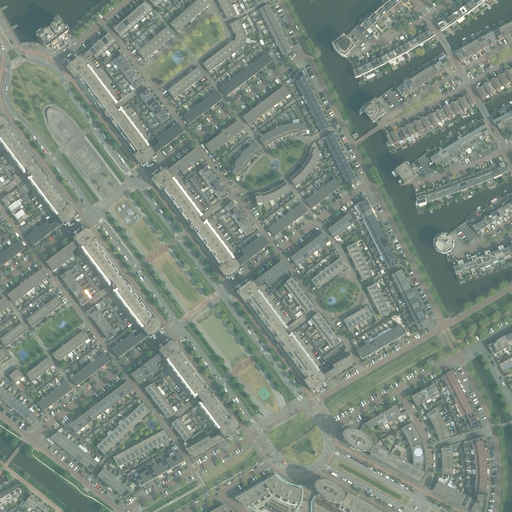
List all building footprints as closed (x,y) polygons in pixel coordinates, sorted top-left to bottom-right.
[(205,8),(198,0),(197,0),(194,3),(201,11),(202,11),(203,10),(205,8)] [(396,11),(394,8),(389,2),(387,0),(386,0),(383,3),(385,6),(382,8),(387,14),(390,11),(392,15),(396,11)] [(400,2),(398,0),(391,0),(389,2),(394,8),(396,6),(399,9),(403,6),(400,2)] [(478,6),(475,2),(474,0),(471,2),(469,0),(465,0),(464,1),(467,5),(468,7),(471,11),(478,6)] [(223,11),(232,6),(230,1),(220,6),(222,9),(221,9),(222,11),(223,11)] [(152,10),(145,2),(141,6),(141,5),(140,5),(141,6),(148,14),(152,10)] [(201,11),(194,3),(190,7),(197,15),(198,15),(199,14),(199,13),(201,11)] [(471,11),(468,7),(467,5),(464,8),(461,3),(457,6),(460,11),(461,12),(464,16),(471,11)] [(270,10),(271,10),(270,7),(269,8),(268,5),(259,10),(262,14),(270,10)] [(148,14),(141,6),(137,9),(137,8),(136,9),(137,9),(144,17),(148,14)] [(225,16),(235,11),(232,6),(223,11),(224,14),(225,16)] [(387,14),(382,8),(380,6),(376,9),(378,11),(375,14),(380,19),(383,17),(386,20),(390,17),(387,14)] [(197,15),(190,7),(186,10),(193,18),(194,19),(195,17),(197,15)] [(464,16),(461,12),(460,11),(457,13),(454,8),(450,11),(453,15),(454,17),(457,22),(464,16)] [(144,17),(137,9),(133,12),(133,13),(140,21),(144,17)] [(193,18),(186,10),(182,14),(189,22),(191,21),(191,20),(193,18)] [(273,15),(273,14),(272,12),(270,10),(262,14),(264,19),(273,15)] [(227,21),(237,16),(235,11),(225,16),(227,19),(226,19),(227,21)] [(380,19),(375,14),(373,11),(369,15),(371,17),(369,19),(374,25),(376,23),(379,26),(383,23),(380,19)] [(140,21),(133,13),(130,16),(129,15),(129,16),(136,24),(140,21)] [(457,22),(454,17),(453,15),(450,18),(447,13),(443,16),(445,20),(447,22),(450,26),(457,22)] [(189,22),(182,14),(178,17),(185,25),(185,26),(187,24),(189,22)] [(275,19),(276,19),(274,16),(274,17),(273,15),(264,19),(266,24),(275,19)] [(136,24),(129,16),(126,19),(125,18),(125,19),(126,19),(133,27),(136,24)] [(185,25),(178,17),(174,21),(181,29),(183,28),(183,27),(185,25)] [(374,25),(369,19),(367,17),(363,21),(364,22),(361,24),(367,31),(370,29),(373,32),(377,28),(374,25)] [(68,39),(65,35),(65,36),(64,35),(68,32),(68,33),(69,32),(61,22),(62,22),(58,18),(53,21),(54,23),(37,36),(39,38),(39,39),(46,48),(51,45),(51,46),(53,50),(62,43),(68,39)] [(450,26),(447,22),(445,20),(443,22),(440,18),(435,21),(442,31),(450,26)] [(133,27),(126,19),(122,22),(121,22),(122,23),(129,31),(133,27)] [(268,28),(277,24),(278,23),(277,21),(276,21),(275,19),(266,24),(268,28)] [(241,25),(239,20),(229,25),(230,27),(232,30),(241,25)] [(181,29),(174,21),(170,24),(177,33),(179,31),(178,31),(181,29)] [(129,31),(122,23),(118,26),(117,25),(118,26),(125,34),(129,31)] [(271,33),(280,28),(279,26),(278,26),(277,24),(268,28),(271,33)] [(244,30),(241,25),(232,30),(231,30),(232,32),(233,31),(235,35),(244,30)] [(511,34),(511,33),(507,25),(500,28),(505,38),(505,40),(508,38),(508,36),(511,34)] [(125,34),(118,26),(114,29),(114,28),(113,29),(121,38),(125,34)] [(434,36),(428,26),(423,29),(426,33),(423,35),(424,37),(427,41),(434,36)] [(174,36),(167,27),(162,31),(169,39),(172,37),(174,36)] [(282,33),(281,30),(280,28),(271,33),(273,37),(282,33)] [(505,38),(500,28),(492,32),(497,42),(498,43),(501,42),(500,40),(505,38)] [(247,36),(244,30),(235,35),(235,36),(246,38),(247,36)] [(427,41),(424,37),(423,35),(420,30),(416,33),(419,37),(416,39),(417,41),(419,46),(427,41)] [(169,39),(162,31),(158,34),(165,42),(168,40),(168,41),(170,39),(169,39)] [(497,42),(492,32),(485,36),(490,46),(491,47),(494,46),(493,44),(497,42)] [(275,42),(284,37),(285,37),(284,35),(283,35),(282,33),(273,37),(275,42)] [(116,42),(109,34),(105,37),(104,37),(105,37),(112,46),(116,42)] [(166,43),(165,42),(158,34),(154,38),(161,46),(164,44),(166,43)] [(344,57),(353,49),(354,47),(349,42),(351,41),(349,39),(347,41),(342,35),(332,45),(333,48),(335,50),(336,52),(338,54),(341,56),(343,57),(344,57)] [(419,46),(417,41),(416,39),(413,35),(409,38),(411,42),(408,44),(409,46),(412,50),(419,46)] [(249,39),(246,38),(235,36),(234,41),(245,43),(248,44),(249,39)] [(490,46),(485,36),(477,40),(482,50),(483,51),(486,50),(485,48),(490,46)] [(112,46),(105,37),(101,41),(100,40),(101,41),(108,49),(112,46)] [(287,42),(286,39),(285,40),(284,37),(275,42),(278,46),(287,42)] [(162,46),(161,46),(154,38),(150,41),(157,49),(160,47),(160,48),(162,46)] [(409,46),(408,44),(406,39),(401,42),(404,46),(401,48),(402,50),(404,54),(412,50),(409,46)] [(482,50),(477,40),(470,44),(475,54),(476,55),(479,54),(478,52),(482,50)] [(108,49),(101,41),(97,44),(96,43),(96,44),(97,44),(104,52),(108,49)] [(157,49),(150,41),(146,45),(153,53),(156,51),(157,50),(157,49)] [(239,50),(233,41),(230,43),(228,44),(228,45),(235,53),(239,50)] [(245,46),(245,43),(234,41),(233,41),(239,50),(245,46)] [(280,51),(289,47),(289,46),(288,44),(287,42),(278,46),(280,51)] [(404,54),(402,50),(401,48),(398,43),(394,46),(396,50),(393,52),(394,54),(396,59),(404,54)] [(104,52),(97,44),(93,47),(92,47),(93,48),(100,56),(104,52)] [(475,54),(470,44),(465,47),(463,48),(468,58),(469,59),(472,58),(471,56),(475,54)] [(153,53),(146,45),(142,48),(149,56),(151,54),(152,55),(153,53)] [(235,53),(228,45),(226,47),(225,46),(224,48),(231,56),(235,53)] [(286,55),(291,51),(292,51),(290,48),(290,49),(289,47),(280,51),(282,56),(286,54),(286,55)] [(100,56),(93,48),(89,51),(89,50),(89,51),(93,55),(96,59),(100,56)] [(149,57),(149,56),(142,48),(138,52),(145,60),(147,58),(148,58),(149,57)] [(231,56),(224,48),(221,50),(219,51),(220,51),(226,60),(231,56)] [(394,54),(393,52),(391,48),(386,50),(388,54),(385,56),(386,58),(389,63),(396,59),(394,54)] [(468,58),(463,48),(455,52),(461,63),(464,62),(463,60),(468,58)] [(85,62),(93,55),(89,51),(85,54),(85,53),(85,54),(82,57),(85,62)] [(226,60),(220,51),(217,53),(215,54),(222,63),(226,60)] [(389,63),(386,58),(385,56),(383,52),(378,54),(381,58),(377,60),(379,62),(381,67),(389,63)] [(116,65),(125,58),(124,56),(123,57),(121,54),(113,61),(116,65)] [(222,63),(215,54),(213,56),(212,56),(211,57),(211,58),(218,66),(222,63)] [(272,62),(266,54),(262,57),(268,65),(272,62)] [(381,67),(379,62),(377,60),(375,55),(371,58),(373,62),(370,64),(371,66),(373,70),(381,67)] [(68,65),(66,67),(75,78),(98,109),(102,114),(103,115),(104,114),(106,116),(107,118),(106,119),(107,120),(110,125),(134,156),(138,161),(142,167),(157,157),(155,154),(156,154),(152,149),(149,147),(148,148),(147,147),(147,146),(143,141),(138,135),(134,129),(130,123),(125,118),(121,111),(119,113),(118,112),(115,108),(113,105),(114,103),(110,97),(105,91),(101,85),(97,80),(92,74),(88,68),(87,67),(88,66),(85,62),(82,57),(81,56),(70,64),(69,65),(68,65)] [(268,65),(262,57),(258,61),(264,68),(268,65)] [(454,68),(450,62),(447,57),(440,62),(445,71),(450,68),(451,70),(454,68)] [(119,69),(128,63),(128,62),(127,60),(126,61),(125,58),(116,65),(119,69)] [(218,66),(211,58),(208,60),(208,59),(207,61),(213,69),(218,66)] [(373,70),(371,66),(370,64),(367,59),(363,61),(365,66),(362,68),(363,70),(365,74),(373,70)] [(209,73),(213,69),(207,61),(204,63),(202,64),(209,73)] [(264,68),(258,61),(254,64),(259,71),(264,68)] [(446,72),(445,71),(440,62),(432,66),(438,75),(443,73),(443,74),(446,72)] [(122,73),(131,67),(131,66),(130,65),(129,65),(128,63),(119,69),(122,73)] [(365,74),(363,70),(362,68),(360,63),(355,65),(357,70),(354,71),(357,78),(365,74)] [(259,71),(254,64),(250,67),(255,74),(259,71)] [(438,75),(432,66),(425,70),(431,79),(435,77),(436,78),(439,77),(438,75)] [(125,77),(134,71),(134,70),(133,69),(132,69),(131,67),(122,73),(125,77)] [(205,76),(198,67),(196,68),(196,69),(194,71),(200,79),(205,76)] [(255,74),(250,67),(245,70),(251,78),(255,74)] [(200,79),(194,71),(193,70),(192,72),(189,74),(196,83),(200,79)] [(251,78),(245,70),(241,73),(247,81),(251,78)] [(304,77),(304,76),(302,72),(302,73),(301,70),(296,74),(297,76),(293,78),(295,82),(304,77)] [(432,81),(431,79),(425,70),(418,75),(424,84),(428,81),(429,83),(432,81)] [(128,81),(137,75),(137,74),(136,73),(134,71),(125,77),(128,81)] [(247,81),(241,73),(237,76),(243,84),(247,81)] [(511,82),(506,73),(498,77),(504,86),(505,88),(508,87),(507,85),(511,82)] [(196,83),(189,74),(187,75),(188,75),(185,77),(192,86),(196,83)] [(131,85),(140,79),(139,77),(137,75),(128,81),(131,85)] [(424,84),(418,75),(411,79),(417,88),(421,86),(422,87),(425,85),(424,84)] [(243,84),(237,76),(233,79),(239,87),(243,84)] [(192,86),(185,77),(183,78),(183,79),(181,81),(187,89),(192,86)] [(307,82),(306,80),(306,79),(305,77),(304,77),(295,82),(298,86),(307,82)] [(504,86),(498,77),(491,81),(497,91),(498,93),(501,91),(500,89),(504,86)] [(135,89),(143,83),(142,81),(140,79),(131,85),(135,89)] [(239,87),(233,79),(229,82),(235,90),(239,87)] [(417,88),(411,79),(404,84),(410,93),(414,90),(415,92),(418,90),(417,88)] [(187,89),(181,81),(181,80),(179,82),(177,84),(183,92),(187,89)] [(497,91),(491,81),(484,86),(490,95),(491,97),(494,95),(492,93),(497,91)] [(235,90),(229,82),(225,85),(231,93),(235,90)] [(309,86),(308,84),(307,82),(298,86),(300,91),(309,86)] [(183,92),(177,84),(176,83),(175,85),(172,87),(179,96),(183,92)] [(410,93),(404,84),(397,89),(403,98),(407,95),(408,96),(411,95),(410,93)] [(231,93),(225,85),(221,88),(221,89),(225,95),(227,96),(231,93)] [(311,91),(310,89),(311,88),(309,86),(300,91),(302,95),(311,91)] [(490,95),(484,86),(477,90),(483,101),(486,100),(485,98),(490,95)] [(179,96),(172,87),(170,88),(171,88),(168,91),(174,99),(179,96)] [(290,94),(285,88),(284,87),(280,90),(286,97),(290,94)] [(142,100),(151,93),(149,91),(150,91),(148,89),(139,96),(142,100)] [(286,97),(280,90),(276,93),(282,101),(286,97)] [(314,95),(312,93),(313,93),(312,91),(311,91),(302,95),(305,100),(314,95)] [(221,98),(217,92),(216,92),(212,95),(218,103),(222,99),(221,98)] [(145,104),(154,97),(152,95),(153,95),(151,93),(142,100),(145,104)] [(282,101),(276,93),(272,96),(277,104),(282,101)] [(218,103),(212,95),(208,98),(214,106),(218,103)] [(316,100),(315,98),(314,95),(305,100),(307,105),(316,100)] [(475,106),(469,95),(461,99),(467,108),(471,106),(472,108),(475,106)] [(277,104),(272,96),(268,99),(273,107),(277,104)] [(149,108),(157,102),(155,99),(156,99),(154,97),(145,104),(149,108)] [(214,106),(208,98),(204,101),(210,109),(214,106)] [(273,107),(268,99),(263,102),(269,110),(273,107)] [(387,113),(384,108),(377,99),(363,109),(373,123),(387,113)] [(467,108),(461,99),(459,100),(454,103),(459,112),(464,110),(465,112),(468,110),(467,108)] [(318,105),(317,102),(318,102),(316,100),(307,105),(309,109),(318,105)] [(152,112),(160,106),(158,103),(159,103),(158,101),(157,102),(149,108),(152,112)] [(210,109),(204,101),(200,104),(206,112),(210,109)] [(269,110),(263,102),(259,105),(265,113),(269,110)] [(459,112),(454,103),(451,104),(447,107),(452,116),(456,114),(457,116),(460,114),(459,112)] [(206,112),(200,104),(196,107),(202,115),(206,112)] [(320,109),(319,107),(320,107),(319,104),(318,105),(309,109),(311,114),(320,109)] [(155,116),(163,110),(162,107),(161,105),(160,106),(152,112),(155,116)] [(265,113),(259,105),(255,108),(261,116),(265,113)] [(202,115),(196,107),(192,110),(198,118),(202,115)] [(452,116),(447,107),(439,111),(444,120),(449,118),(450,120),(453,118),(452,116)] [(261,116),(255,108),(251,111),(257,119),(261,116)] [(158,120),(166,114),(165,111),(164,109),(163,110),(155,116),(158,120)] [(323,114),(322,112),(322,111),(321,109),(320,109),(311,114),(314,118),(323,114)] [(198,118),(192,110),(188,114),(193,121),(198,118)] [(257,119),(251,111),(247,114),(253,122),(257,119)] [(445,122),(444,120),(439,111),(436,112),(432,114),(437,124),(441,122),(442,124),(445,122)] [(161,125),(170,118),(168,115),(167,113),(166,114),(158,120),(161,125)] [(193,121),(188,114),(184,117),(189,124),(193,121)] [(253,122),(247,114),(243,118),(249,125),(253,122)] [(325,118),(324,116),(323,114),(314,118),(316,123),(325,118)] [(437,124),(432,114),(424,118),(429,128),(434,126),(435,128),(438,126),(437,124)] [(511,124),(511,121),(509,114),(501,118),(507,128),(510,126),(509,125),(511,124),(511,125),(511,124)] [(0,139),(1,141),(5,145),(8,149),(11,154),(14,158),(18,163),(21,167),(24,171),(26,170),(29,174),(32,178),(31,179),(34,184),(37,188),(40,193),(44,197),(47,201),(50,206),(54,210),(57,214),(58,215),(57,217),(59,219),(58,220),(62,225),(62,224),(64,227),(79,216),(74,209),(70,205),(70,204),(47,173),(43,168),(42,167),(41,169),(39,167),(38,165),(39,163),(38,162),(35,158),(11,127),(11,126),(9,123),(8,122),(7,122),(7,121),(5,118),(4,117),(3,116),(3,115),(2,116),(0,117),(0,139)] [(327,123),(326,121),(327,120),(325,118),(316,123),(318,127),(327,123)] [(429,128),(424,118),(417,122),(422,131),(426,129),(427,131),(430,130),(429,128)] [(507,128),(501,118),(494,122),(497,126),(499,130),(504,127),(504,129),(507,128)] [(244,129),(240,122),(239,121),(234,124),(240,132),(244,129)] [(422,131),(417,122),(409,125),(414,135),(419,133),(420,135),(423,134),(422,131)] [(184,132),(177,123),(173,127),(180,135),(184,132)] [(330,128),(329,125),(328,123),(327,123),(318,127),(321,132),(330,128)] [(240,132),(234,124),(230,127),(236,135),(240,132)] [(414,135),(409,125),(402,129),(406,139),(411,137),(412,139),(415,137),(414,135)] [(290,135),(287,126),(281,128),(284,137),(290,135)] [(490,135),(488,131),(489,131),(486,126),(479,130),(484,139),(487,138),(486,137),(490,135)] [(180,135),(173,127),(169,130),(176,139),(180,135)] [(236,135),(230,127),(226,130),(232,138),(236,135)] [(284,137),(281,128),(275,130),(279,139),(284,137)] [(406,139),(402,129),(399,130),(394,132),(399,142),(403,140),(404,142),(407,141),(406,139)] [(176,139),(169,130),(165,133),(171,142),(176,139)] [(232,138),(226,130),(222,133),(228,141),(232,138)] [(279,139),(275,130),(270,133),(275,141),(279,139)] [(484,139),(479,130),(472,134),(478,143),(480,142),(479,141),(481,140),(481,141),(484,139)] [(399,142),(394,132),(386,136),(389,141),(386,142),(388,146),(390,145),(391,146),(396,144),(397,146),(400,145),(399,142)] [(171,142),(165,133),(161,136),(167,145),(171,142)] [(228,141),(222,133),(218,137),(224,144),(228,141)] [(275,141),(270,133),(265,136),(270,144),(273,142),(275,141)] [(335,138),(334,135),(334,136),(333,133),(324,138),(326,143),(335,138)] [(478,143),(472,134),(465,138),(471,147),(473,146),(472,145),(474,144),(474,145),(478,143)] [(167,145),(161,136),(157,139),(159,143),(163,148),(167,145)] [(270,144),(265,136),(259,140),(265,147),(270,144)] [(224,144),(218,137),(214,140),(220,147),(224,144)] [(328,147),(337,143),(338,142),(336,140),(335,138),(326,143),(328,147)] [(471,147),(465,138),(459,142),(465,151),(466,150),(466,149),(467,148),(468,149),(471,147)] [(220,147),(214,140),(210,143),(216,150),(220,147)] [(465,151),(459,142),(457,142),(456,140),(451,144),(452,146),(458,155),(460,154),(459,153),(460,152),(461,153),(464,151),(465,151)] [(163,148),(159,143),(153,148),(152,149),(156,154),(156,153),(163,148)] [(216,150),(210,143),(206,146),(207,147),(211,154),(211,153),(211,154),(216,150)] [(261,150),(257,146),(255,143),(250,147),(257,154),(261,150)] [(340,147),(339,144),(338,145),(337,143),(328,147),(331,152),(340,147)] [(458,155),(452,146),(445,150),(451,159),(453,158),(452,157),(454,156),(455,157),(458,155)] [(257,154),(250,147),(246,151),(253,158),(257,154)] [(342,152),(342,151),(341,149),(340,147),(331,152),(333,156),(342,152)] [(317,158),(320,152),(317,151),(311,148),(309,154),(310,155),(317,158)] [(203,158),(198,151),(197,149),(192,152),(199,161),(203,158)] [(451,159),(445,150),(438,155),(445,164),(447,162),(446,161),(447,160),(448,161),(451,159)] [(253,158),(246,151),(242,156),(249,162),(253,158)] [(199,161),(192,152),(188,155),(195,164),(199,161)] [(335,161),(344,156),(345,156),(343,154),(342,152),(333,156),(335,161)] [(445,164),(438,155),(437,155),(436,153),(432,155),(434,158),(432,159),(435,164),(438,168),(440,167),(439,166),(441,165),(441,166),(445,164)] [(195,164),(188,155),(184,158),(191,167),(195,164)] [(316,164),(319,158),(317,158),(310,155),(307,159),(316,164)] [(249,162),(242,156),(238,161),(246,166),(249,162)] [(338,165),(346,161),(347,161),(346,158),(345,159),(344,156),(335,161),(338,165)] [(191,167),(184,158),(180,162),(187,170),(191,167)] [(312,169),(316,164),(307,159),(305,163),(312,169)] [(246,166),(238,161),(234,166),(236,167),(243,170),(246,166)] [(340,170),(349,165),(348,163),(346,161),(338,165),(340,170)] [(187,170),(180,162),(176,165),(180,170),(182,173),(183,173),(187,170)] [(418,176),(414,170),(415,170),(415,169),(415,168),(414,167),(413,168),(408,162),(394,172),(398,177),(400,176),(402,180),(401,181),(404,186),(418,176)] [(312,169),(305,163),(301,168),(309,174),(312,169)] [(509,171),(507,166),(506,167),(504,163),(500,165),(499,164),(497,165),(501,174),(509,171)] [(180,170),(176,165),(168,170),(172,175),(179,170),(180,170)] [(351,170),(352,170),(350,167),(350,168),(349,165),(340,170),(342,175),(351,170)] [(501,174),(497,165),(494,166),(494,167),(493,168),(492,167),(489,168),(493,178),(501,174)] [(202,177),(209,171),(206,166),(201,170),(199,172),(202,177)] [(241,177),(244,171),(243,170),(236,167),(233,172),(236,174),(241,177)] [(161,172),(151,179),(156,186),(160,190),(160,191),(184,223),(187,227),(188,228),(189,226),(191,228),(192,230),(191,232),(192,233),(195,236),(219,268),(219,269),(223,274),(227,280),(242,269),(240,267),(241,266),(237,261),(236,262),(234,259),(233,260),(232,259),(228,253),(223,247),(219,241),(215,235),(210,230),(206,224),(204,225),(201,221),(198,217),(200,216),(195,210),(191,204),(186,198),(182,192),(177,186),(173,181),(172,180),(173,178),(171,176),(172,175),(168,170),(168,171),(166,168),(161,172)] [(309,174),(301,168),(298,172),(304,178),(309,174)] [(493,178),(489,168),(486,169),(486,171),(485,171),(484,170),(481,171),(485,181),(493,178)] [(353,175),(354,174),(353,172),(352,172),(351,170),(342,175),(344,179),(353,175)] [(205,181),(213,175),(209,171),(202,177),(205,181)] [(485,181),(481,171),(478,173),(478,174),(477,175),(476,173),(473,175),(477,185),(480,184),(485,181)] [(304,178),(298,172),(294,176),(300,183),(304,178)] [(208,185),(216,179),(213,175),(205,181),(208,185)] [(351,183),(356,179),(355,176),(354,177),(353,175),(344,179),(347,184),(351,182),(351,183)] [(477,185),(473,175),(470,176),(470,177),(468,178),(468,177),(465,178),(469,188),(477,185)] [(300,183),(294,176),(289,179),(293,184),(295,187),(300,183)] [(469,188),(465,178),(461,179),(462,180),(460,181),(460,180),(457,181),(460,191),(469,188)] [(211,189),(219,183),(216,179),(208,185),(211,189)] [(340,185),(335,179),(330,182),(336,190),(341,187),(340,185)] [(460,191),(457,181),(453,182),(454,183),(452,184),(452,183),(449,184),(452,194),(460,191)] [(291,190),(289,187),(285,182),(280,186),(286,194),(291,190)] [(336,190),(330,182),(326,185),(332,193),(336,190)] [(214,193),(222,187),(219,183),(211,189),(214,193)] [(452,194),(449,184),(445,185),(445,186),(444,187),(443,185),(440,187),(444,197),(446,196),(452,194)] [(332,193),(326,185),(322,188),(328,196),(332,193)] [(286,194),(280,186),(276,188),(280,197),(286,194)] [(217,197),(225,191),(222,187),(214,193),(217,197)] [(444,197),(440,187),(437,188),(437,189),(436,189),(435,188),(432,189),(435,200),(444,197)] [(280,197),(276,188),(271,191),(275,200),(280,197)] [(328,196),(322,188),(318,192),(324,199),(328,196)] [(435,200),(432,189),(428,190),(429,192),(427,192),(427,191),(424,192),(427,202),(430,201),(435,200)] [(223,199),(228,196),(225,191),(217,197),(220,201),(223,199)] [(275,200),(271,191),(266,193),(269,202),(275,200)] [(324,199),(318,192),(314,195),(320,202),(324,199)] [(427,202),(424,192),(420,193),(421,194),(419,195),(419,193),(415,194),(416,199),(418,205),(427,202)] [(269,202),(266,193),(261,194),(262,202),(263,204),(269,202)] [(5,204),(6,204),(13,198),(10,194),(2,199),(4,201),(3,201),(5,204)] [(320,202),(314,195),(310,198),(316,205),(320,202)] [(8,208),(9,208),(16,202),(13,198),(6,204),(7,205),(6,205),(8,208)] [(316,205),(310,198),(306,201),(311,207),(312,209),(316,205)] [(368,205),(366,201),(366,200),(357,206),(359,210),(368,205)] [(511,207),(508,201),(506,202),(507,204),(505,206),(505,205),(504,206),(503,207),(507,214),(511,212),(511,213),(511,207)] [(12,212),(19,206),(16,202),(9,208),(10,209),(9,209),(11,212),(12,212)] [(228,212),(236,206),(233,202),(228,205),(225,208),(228,212)] [(306,211),(302,204),(301,204),(297,207),(303,215),(307,212),(306,211)] [(507,214),(503,207),(502,204),(500,206),(496,209),(495,208),(501,218),(505,216),(506,218),(509,217),(507,214)] [(361,214),(371,210),(368,205),(359,210),(361,214)] [(14,216),(15,216),(22,210),(19,206),(12,212),(13,213),(12,213),(14,216)] [(231,216),(239,210),(236,206),(228,212),(231,216)] [(303,215),(297,207),(293,211),(299,218),(303,215)] [(503,220),(501,218),(495,208),(494,209),(490,212),(489,212),(495,222),(499,220),(500,222),(503,220)] [(18,220),(25,214),(22,210),(15,216),(16,217),(15,217),(18,220)] [(235,220),(242,214),(239,210),(231,216),(235,220)] [(363,219),(373,214),(371,210),(361,214),(363,219)] [(299,218),(293,211),(289,214),(295,221),(299,218)] [(495,222),(489,212),(487,214),(483,216),(489,226),(493,223),(494,226),(497,224),(495,222)] [(21,224),(28,218),(25,214),(18,220),(19,221),(18,221),(21,224)] [(238,224),(245,218),(242,214),(235,220),(238,224)] [(295,221),(289,214),(285,217),(291,224),(295,221)] [(354,222),(350,216),(349,214),(344,218),(350,225),(354,222)] [(365,224),(375,219),(373,214),(363,219),(365,224)] [(489,226),(483,216),(481,217),(482,217),(477,220),(484,230),(487,227),(489,230),(491,228),(489,226)] [(291,224),(285,217),(281,220),(287,227),(291,224)] [(241,228),(248,222),(245,218),(238,224),(241,228)] [(350,225),(344,218),(340,221),(346,228),(350,225)] [(368,228),(377,223),(375,219),(365,224),(368,228)] [(60,226),(62,225),(58,220),(57,221),(55,222),(51,225),(50,225),(54,230),(60,226)] [(287,227),(281,220),(277,223),(283,231),(287,227)] [(484,230),(477,220),(476,221),(476,222),(471,225),(477,234),(481,231),(483,234),(485,232),(484,230)] [(346,228),(340,221),(336,224),(342,231),(346,228)] [(54,230),(50,225),(48,222),(47,222),(43,225),(50,234),(54,230)] [(244,232),(251,226),(248,222),(241,228),(244,232)] [(283,231),(277,223),(273,226),(279,234),(283,231)] [(370,233),(380,228),(377,223),(368,228),(370,233)] [(342,231),(336,224),(332,227),(338,235),(342,231)] [(50,234),(43,225),(39,228),(46,237),(50,234)] [(250,234),(255,231),(251,226),(244,232),(247,236),(250,234)] [(279,234),(273,226),(269,229),(274,237),(279,234)] [(338,235),(332,227),(328,230),(329,232),(334,238),(338,235)] [(46,237),(39,228),(35,231),(42,240),(46,237)] [(88,228),(73,239),(75,241),(78,246),(79,246),(81,248),(82,247),(83,249),(86,253),(90,257),(93,262),(96,266),(100,271),(103,275),(106,279),(109,284),(111,282),(114,286),(117,290),(116,292),(119,296),(122,301),(126,305),(129,309),(132,314),(136,318),(139,323),(142,327),(143,328),(142,329),(144,332),(143,332),(147,337),(149,339),(154,336),(163,329),(164,328),(159,322),(155,317),(131,284),(128,281),(127,280),(126,281),(124,279),(123,277),(124,276),(123,275),(121,271),(96,239),(96,238),(94,236),(93,235),(92,234),(88,228)] [(372,237),(382,233),(380,228),(370,233),(372,237)] [(42,240),(35,231),(31,234),(38,243),(42,240)] [(329,241),(325,235),(324,233),(320,236),(325,244),(329,241)] [(375,242),(384,237),(382,233),(372,237),(375,242)] [(38,243),(31,234),(27,237),(33,246),(38,243)] [(454,247),(454,245),(454,243),(451,240),(453,239),(451,237),(450,237),(450,236),(448,235),(446,235),(444,235),(442,235),(441,235),(439,236),(437,238),(436,239),(435,241),(435,243),(435,245),(435,246),(434,246),(435,248),(436,250),(437,251),(439,253),(440,253),(442,254),(444,254),(446,254),(447,254),(448,253),(450,252),(452,251),(453,249),(454,247)] [(268,243),(262,236),(258,239),(265,248),(269,245),(268,243)] [(325,244),(320,236),(315,240),(321,247),(325,244)] [(377,247),(387,242),(384,237),(375,242),(377,247)] [(265,248),(258,239),(254,242),(261,251),(265,248)] [(321,247),(315,240),(311,243),(317,250),(321,247)] [(77,247),(78,246),(75,241),(73,242),(67,247),(71,252),(77,247)] [(23,248),(19,242),(14,245),(20,252),(24,249),(23,248)] [(261,251),(254,242),(250,245),(257,254),(261,251)] [(379,251),(389,246),(387,242),(377,247),(379,251)] [(317,250),(311,243),(307,246),(313,254),(317,250)] [(358,249),(355,244),(347,248),(349,253),(358,249)] [(20,252),(14,245),(10,248),(16,255),(20,252)] [(257,254),(250,245),(246,249),(252,257),(257,254)] [(313,254),(307,246),(303,249),(309,257),(313,254)] [(382,256),(391,251),(389,246),(379,251),(382,256)] [(506,260),(500,246),(498,247),(499,250),(495,252),(498,260),(503,258),(504,260),(506,260)] [(511,255),(508,247),(504,248),(503,246),(500,246),(506,260),(507,259),(506,257),(511,255)] [(74,256),(71,252),(67,247),(63,250),(69,259),(74,256),(73,256),(74,256)] [(16,255),(10,248),(6,251),(12,259),(16,255)] [(252,257),(246,249),(242,252),(244,255),(248,260),(252,257)] [(309,257),(303,249),(299,252),(305,260),(309,257)] [(360,253),(358,249),(349,253),(351,258),(360,253)] [(69,259),(63,250),(58,253),(65,262),(69,259)] [(12,259),(6,251),(2,254),(8,262),(12,259)] [(384,260),(394,255),(391,251),(382,256),(380,257),(382,261),(384,260)] [(498,260),(495,252),(490,254),(489,251),(487,252),(492,265),(499,262),(498,260)] [(305,260),(299,252),(295,255),(301,263),(305,260)] [(492,265),(487,252),(485,252),(486,255),(482,257),(485,267),(490,265),(490,266),(492,265)] [(65,262),(58,253),(54,257),(61,265),(65,262)] [(362,258),(360,253),(351,258),(354,262),(362,258)] [(248,260),(244,255),(244,256),(237,261),(241,266),(248,260)] [(301,263),(295,255),(291,258),(292,260),(296,266),(297,266),(301,263)] [(386,265),(396,260),(394,255),(384,260),(386,265)] [(478,270),(474,256),(472,257),(473,260),(468,262),(471,270),(476,268),(477,271),(478,270)] [(485,267),(482,257),(477,259),(476,256),(474,256),(478,270),(480,270),(480,269),(485,267)] [(61,265),(54,257),(50,260),(57,268),(61,265)] [(365,262),(362,258),(354,262),(356,267),(365,262)] [(346,267),(340,259),(336,262),(342,270),(346,267)] [(57,268),(50,260),(46,263),(47,264),(53,272),(53,271),(53,272),(57,268)] [(395,266),(398,265),(396,260),(386,265),(389,269),(395,266)] [(471,270),(468,262),(463,263),(462,260),(460,261),(465,275),(466,274),(465,272),(471,270)] [(288,270),(283,263),(282,261),(278,264),(284,273),(288,270)] [(465,275),(460,261),(458,262),(459,265),(453,266),(456,275),(462,273),(463,275),(464,275),(465,275)] [(342,270),(336,262),(332,265),(338,273),(342,270)] [(367,267),(365,262),(356,267),(358,272),(367,267)] [(284,273),(278,264),(274,268),(280,276),(284,273)] [(338,273),(332,265),(328,268),(334,276),(338,273)] [(369,272),(367,267),(358,272),(361,276),(369,272)] [(280,276),(274,268),(269,271),(276,280),(280,276)] [(334,276),(328,268),(324,271),(330,279),(334,276)] [(394,280),(403,275),(401,270),(398,271),(391,275),(394,280)] [(46,278),(42,272),(41,271),(36,274),(42,282),(46,278)] [(64,281),(71,275),(68,271),(65,273),(60,277),(64,281)] [(276,280),(269,271),(265,274),(272,283),(276,280)] [(330,279),(324,271),(320,274),(326,282),(330,279)] [(372,276),(371,276),(373,275),(371,271),(369,272),(361,276),(363,281),(372,276)] [(42,282),(36,274),(32,277),(38,285),(42,282)] [(272,283),(265,274),(261,277),(265,282),(267,286),(268,286),(272,283)] [(326,282),(320,274),(316,278),(321,285),(326,282)] [(67,285),(74,279),(71,275),(64,281),(67,285)] [(396,284),(406,279),(403,275),(394,280),(396,284)] [(38,285),(32,277),(28,280),(34,288),(38,285)] [(257,288),(264,282),(265,283),(265,282),(261,277),(253,283),(257,288)] [(321,285),(316,278),(311,281),(317,289),(321,285)] [(70,289),(78,283),(74,279),(67,285),(70,289)] [(287,289),(295,283),(291,279),(284,285),(287,289)] [(398,289),(408,284),(406,279),(396,284),(398,289)] [(34,288),(28,280),(24,283),(30,291),(34,288)] [(251,281),(237,292),(241,298),(245,303),(270,335),(272,339),(273,340),(275,339),(276,341),(278,343),(276,344),(277,345),(280,349),(304,381),(305,382),(306,384),(307,385),(308,386),(313,392),(321,386),(327,381),(326,380),(322,375),(319,371),(318,373),(317,371),(313,365),(309,360),(304,354),(300,348),(296,342),(291,336),(289,338),(288,336),(286,334),(283,329),(285,328),(280,322),(276,316),(271,310),(267,304),(262,299),(258,293),(257,292),(258,291),(256,288),(257,288),(253,283),(251,281)] [(30,291),(24,283),(20,286),(26,294),(30,291)] [(73,293),(81,288),(78,283),(70,289),(73,293)] [(290,293),(298,287),(295,283),(287,289),(290,293)] [(378,289),(376,284),(367,289),(369,293),(378,289)] [(401,293),(410,288),(408,284),(398,289),(401,293)] [(26,294),(20,286),(16,289),(22,297),(26,294)] [(293,297),(301,291),(298,287),(290,293),(293,297)] [(76,297),(84,292),(81,288),(73,293),(76,297)] [(403,298),(413,293),(410,288),(401,293),(403,298)] [(22,297),(16,289),(12,292),(18,300),(22,297)] [(380,294),(378,289),(369,293),(372,298),(380,294)] [(296,301),(304,296),(301,291),(293,297),(296,301)] [(18,300),(12,292),(8,296),(13,303),(18,300)] [(79,302),(87,296),(84,292),(76,297),(79,302)] [(405,302),(415,298),(413,293),(403,298),(405,302)] [(383,298),(380,294),(372,298),(374,303),(383,298)] [(87,302),(90,300),(87,296),(79,302),(82,306),(87,302)] [(299,305),(307,300),(304,296),(296,301),(299,305)] [(63,304),(59,299),(59,300),(57,297),(52,300),(58,308),(63,304)] [(385,303),(383,298),(374,303),(376,307),(385,303)] [(408,307),(417,302),(415,298),(405,302),(408,307)] [(9,306),(4,299),(0,301),(0,303),(5,310),(9,306)] [(58,308),(52,300),(48,303),(54,311),(58,308)] [(302,309),(310,304),(307,300),(299,305),(302,309)] [(410,312),(419,307),(417,302),(408,307),(410,312)] [(54,311),(48,303),(44,307),(49,314),(54,311)] [(387,308),(385,303),(376,307),(379,312),(387,308)] [(305,314),(313,308),(310,304),(302,309),(305,314)] [(90,316),(98,311),(95,306),(92,308),(87,312),(90,316)] [(49,314),(44,307),(39,310),(45,318),(49,314)] [(412,316),(422,311),(419,307),(410,312),(412,316)] [(372,316),(367,308),(362,310),(367,319),(372,316)] [(390,312),(387,308),(379,312),(381,317),(390,312)] [(45,318),(39,310),(35,313),(41,321),(45,318)] [(367,319),(362,310),(358,313),(362,322),(367,319)] [(93,320),(101,315),(98,311),(90,316),(93,320)] [(414,321),(424,316),(422,311),(412,316),(414,321)] [(41,321),(35,313),(31,316),(36,324),(41,321)] [(362,322),(358,313),(353,316),(358,324),(362,322)] [(313,324),(321,318),(318,314),(310,320),(313,324)] [(96,324),(104,319),(101,315),(93,320),(96,324)] [(36,324),(31,316),(26,320),(28,323),(32,328),(36,324)] [(358,324),(353,316),(349,318),(354,327),(358,324)] [(417,325),(426,320),(424,316),(414,321),(417,325)] [(316,328),(324,322),(321,318),(313,324),(316,328)] [(354,327),(349,318),(344,321),(349,329),(354,327)] [(100,329),(107,323),(104,319),(96,324),(100,329)] [(419,330),(429,325),(428,324),(426,320),(417,325),(419,330)] [(319,332),(327,327),(324,322),(316,328),(319,332)] [(28,331),(24,326),(22,323),(17,326),(23,334),(28,331)] [(103,333),(110,327),(107,323),(100,329),(103,333)] [(405,332),(401,325),(396,328),(402,337),(403,336),(406,334),(405,332)] [(23,334),(17,326),(13,330),(19,337),(23,334)] [(106,337),(113,331),(110,327),(103,333),(106,337)] [(323,337),(330,331),(327,327),(319,332),(323,337)] [(402,337),(396,328),(392,330),(397,339),(398,339),(399,339),(402,337)] [(19,337),(13,330),(9,333),(14,341),(19,337)] [(397,340),(397,339),(392,330),(387,333),(393,342),(394,341),(397,340)] [(89,339),(87,336),(83,331),(79,335),(84,343),(89,339)] [(114,337),(117,335),(113,331),(106,337),(109,341),(114,337)] [(326,341),(333,335),(330,331),(323,337),(326,341)] [(146,338),(147,337),(143,332),(142,333),(140,335),(136,338),(136,337),(135,337),(133,334),(132,334),(139,343),(143,340),(146,338)] [(14,341),(9,333),(4,336),(10,344),(14,341)] [(393,342),(387,333),(383,335),(388,344),(390,344),(393,342)] [(139,343),(132,334),(128,337),(135,346),(139,343)] [(84,343),(79,335),(74,338),(80,346),(84,343)] [(329,345),(337,339),(333,335),(326,341),(329,345)] [(388,344),(383,335),(379,338),(384,347),(385,346),(388,345),(388,344)] [(10,344),(4,336),(0,339),(2,343),(6,347),(10,344)] [(511,345),(506,336),(501,338),(507,348),(511,345)] [(135,346),(128,337),(124,340),(131,349),(135,346)] [(80,346),(74,338),(70,341),(76,349),(80,346)] [(384,347),(379,338),(374,340),(379,350),(381,349),(384,347)] [(507,348),(501,338),(497,341),(502,350),(507,348)] [(332,349),(340,343),(337,339),(329,345),(332,349)] [(131,349),(124,340),(120,343),(127,352),(131,349)] [(172,341),(158,351),(160,353),(160,354),(163,359),(164,358),(166,361),(167,360),(168,361),(172,367),(177,373),(181,379),(186,384),(190,390),(194,396),(196,395),(199,399),(202,403),(201,404),(205,411),(210,416),(214,422),(218,428),(219,428),(220,429),(218,430),(221,434),(217,436),(215,437),(218,442),(221,441),(225,439),(226,440),(240,429),(235,423),(231,418),(216,397),(213,393),(212,392),(211,393),(209,391),(208,389),(209,388),(208,387),(206,384),(181,352),(178,346),(173,340),(172,341)] [(380,350),(379,350),(374,340),(370,343),(375,352),(376,351),(380,350)] [(76,349),(70,341),(66,345),(71,352),(76,349)] [(502,350),(497,341),(492,344),(498,353),(502,350)] [(127,352),(120,343),(116,347),(123,355),(127,352)] [(375,352),(370,343),(365,345),(371,355),(372,354),(375,352)] [(498,353),(492,344),(488,346),(493,356),(498,353)] [(71,352),(66,345),(61,348),(67,356),(71,352)] [(371,355),(365,345),(361,348),(366,357),(367,356),(368,357),(371,355)] [(123,355),(116,347),(112,350),(119,358),(123,355)] [(67,356),(61,348),(57,351),(63,359),(67,356)] [(366,357),(361,348),(356,351),(360,357),(359,357),(360,358),(361,358),(361,360),(362,359),(362,360),(366,357)] [(9,356),(5,352),(3,349),(0,350),(0,354),(4,360),(9,356)] [(325,374),(322,375),(326,380),(328,379),(330,378),(333,376),(335,375),(337,374),(353,365),(352,365),(355,363),(354,362),(351,357),(351,356),(350,354),(350,355),(347,349),(346,349),(344,351),(346,353),(330,362),(330,363),(332,366),(334,369),(330,371),(326,373),(325,374)] [(63,359),(57,351),(52,355),(56,359),(58,362),(63,359)] [(109,360),(104,354),(99,357),(105,365),(110,362),(109,360)] [(156,364),(160,361),(162,360),(163,359),(160,354),(158,355),(156,356),(152,360),(158,368),(159,368),(156,365),(156,364)] [(54,365),(52,362),(48,357),(43,361),(49,369),(54,365)] [(105,365),(99,357),(95,360),(101,368),(105,365)] [(511,357),(499,364),(499,365),(503,373),(511,368),(511,357)] [(436,364),(433,358),(426,361),(430,368),(436,364)] [(101,368),(95,360),(91,363),(97,371),(101,368)] [(158,368),(152,360),(148,363),(154,372),(158,368)] [(49,369),(43,361),(39,365),(45,372),(49,369)] [(97,371),(91,363),(87,366),(93,374),(97,371)] [(154,372),(148,363),(143,366),(150,375),(154,372)] [(45,372),(39,365),(35,368),(41,375),(45,372)] [(93,374),(87,366),(83,369),(89,377),(93,374)] [(150,375),(143,366),(139,369),(146,378),(150,375)] [(41,375),(35,368),(30,371),(36,379),(41,375)] [(24,377),(22,374),(18,369),(14,373),(19,380),(24,377)] [(89,377),(83,369),(79,373),(85,380),(89,377)] [(146,378),(139,369),(135,372),(142,381),(146,378)] [(36,379),(30,371),(26,375),(30,379),(32,382),(36,379)] [(454,376),(452,371),(442,376),(445,381),(454,376)] [(142,381),(135,372),(131,375),(132,377),(138,384),(142,381)] [(19,380),(14,373),(9,376),(13,381),(15,384),(19,380)] [(85,380),(79,373),(75,376),(81,383),(85,380)] [(81,383),(75,376),(71,379),(76,385),(77,387),(81,383)] [(447,385),(457,380),(454,376),(445,381),(447,385)] [(449,390),(459,385),(457,380),(447,385),(449,390)] [(72,390),(69,385),(67,382),(66,382),(62,385),(68,393),(72,390)] [(133,389),(129,383),(127,382),(123,385),(129,393),(133,390),(133,389)] [(149,394),(157,388),(153,383),(146,389),(149,394)] [(439,394),(434,384),(431,386),(429,387),(435,396),(439,394)] [(68,393),(62,385),(58,388),(64,396),(68,393)] [(129,393),(123,385),(119,388),(125,396),(129,393)] [(452,394),(461,390),(459,385),(449,390),(452,394)] [(429,387),(426,389),(425,390),(430,399),(435,396),(429,387)] [(64,396),(58,388),(54,391),(60,399),(64,396)] [(125,396),(119,388),(115,391),(121,399),(125,396)] [(152,398),(160,392),(157,388),(149,394),(152,398)] [(430,399),(425,390),(422,391),(421,392),(426,401),(430,399)] [(454,399),(463,394),(461,390),(452,394),(454,399)] [(60,399),(54,391),(50,395),(56,402),(60,399)] [(121,399),(115,391),(111,394),(117,402),(121,399)] [(4,402),(10,395),(6,392),(0,399),(2,401),(4,402)] [(155,402),(163,396),(160,392),(152,398),(155,402)] [(426,401),(421,392),(420,392),(417,394),(418,394),(416,395),(421,404),(426,401)] [(117,402),(111,394),(107,397),(113,405),(117,402)] [(456,404),(466,399),(463,394),(454,399),(456,404)] [(8,405),(14,398),(10,395),(4,402),(4,403),(6,404),(8,405)] [(56,402),(50,395),(46,398),(52,405),(56,402)] [(416,395),(412,397),(411,397),(417,407),(421,404),(416,395)] [(158,406),(166,400),(163,396),(155,402),(158,406)] [(113,405),(107,397),(103,400),(109,408),(113,405)] [(12,408),(18,401),(14,398),(8,405),(8,406),(9,407),(10,407),(12,408)] [(52,405),(46,398),(42,401),(48,408),(52,405)] [(15,411),(21,404),(22,402),(19,399),(18,401),(12,408),(11,409),(13,410),(15,411)] [(458,408),(468,403),(466,399),(456,404),(458,408)] [(109,408),(103,400),(99,404),(105,411),(109,408)] [(161,410),(169,404),(166,400),(158,406),(161,410)] [(48,408),(42,401),(38,404),(42,410),(43,412),(48,408)] [(461,413),(470,408),(470,407),(468,403),(458,408),(460,412),(461,413)] [(19,414),(25,407),(21,404),(15,411),(15,412),(17,413),(19,414)] [(105,411),(99,404),(95,407),(100,414),(105,411)] [(149,412),(142,404),(138,408),(145,415),(149,412)] [(164,414),(172,408),(169,404),(161,410),(164,414)] [(406,413),(401,404),(400,404),(396,406),(401,415),(406,413)] [(401,415),(396,406),(395,407),(394,407),(392,409),(391,409),(392,409),(397,418),(401,415)] [(23,417),(29,410),(25,407),(19,414),(19,415),(21,416),(23,417)] [(100,414),(95,407),(91,410),(96,417),(100,414)] [(145,415),(138,408),(135,412),(141,419),(145,415)] [(167,418),(175,412),(172,408),(164,414),(167,418)] [(429,419),(439,413),(436,408),(426,414),(428,417),(428,416),(429,418),(429,419)] [(473,413),(470,408),(461,413),(463,417),(473,413)] [(397,418),(392,409),(390,410),(390,409),(387,411),(393,421),(397,418)] [(27,420),(33,413),(29,410),(23,417),(22,418),(24,419),(25,419),(27,420)] [(96,417),(91,410),(86,413),(92,421),(96,417)] [(388,423),(393,421),(387,411),(386,412),(383,414),(388,423)] [(141,419),(135,412),(131,415),(138,422),(141,419)] [(36,421),(33,418),(36,415),(33,413),(27,420),(28,421),(28,422),(30,424),(31,424),(32,424),(37,421),(36,420),(36,421)] [(92,421),(86,413),(82,416),(88,424),(92,421)] [(431,423),(442,418),(439,413),(429,419),(430,421),(431,422),(431,423)] [(475,417),(473,414),(473,413),(463,417),(464,419),(465,422),(475,417)] [(384,426),(388,423),(383,414),(381,415),(378,416),(384,426)] [(138,422),(131,415),(127,419),(134,426),(138,422)] [(88,424),(82,416),(78,419),(84,427),(88,424)] [(384,426),(378,417),(377,417),(374,419),(379,428),(384,426)] [(477,422),(476,421),(475,417),(465,422),(466,426),(467,426),(477,422)] [(434,427),(444,422),(442,418),(431,423),(433,425),(433,427),(434,427)] [(84,427),(78,419),(74,422),(80,430),(84,427)] [(134,426),(127,419),(124,422),(130,429),(134,426)] [(175,429),(183,423),(180,419),(172,424),(175,429)] [(379,428),(374,419),(372,420),(365,424),(366,424),(365,424),(370,429),(377,425),(379,428)] [(80,430),(74,422),(70,425),(71,427),(76,433),(80,430)] [(130,429),(124,422),(120,426),(127,433),(130,429)] [(446,427),(444,422),(434,427),(435,430),(435,431),(435,432),(436,432),(446,427)] [(479,428),(478,427),(477,422),(467,426),(468,431),(479,428)] [(178,433),(186,427),(183,423),(175,429),(178,433)] [(419,436),(417,432),(412,423),(405,426),(405,427),(405,426),(401,429),(404,435),(401,436),(402,438),(405,436),(407,439),(403,441),(404,443),(407,441),(409,444),(410,447),(422,443),(421,442),(420,438),(419,437),(419,436)] [(377,440),(370,429),(365,424),(359,433),(357,432),(354,431),(350,431),(347,430),(346,431),(344,431),(343,432),(342,433),(342,435),(342,436),(342,438),(344,441),(346,443),(348,445),(351,447),(352,448),(354,449),(355,450),(358,451),(361,451),(364,452),(367,452),(368,452),(370,453),(372,450),(373,447),(375,445),(377,440)] [(127,433),(120,426),(116,429),(123,436),(127,433)] [(181,437),(189,431),(186,427),(178,433),(181,437)] [(448,433),(446,427),(436,432),(436,434),(437,434),(437,436),(448,433)] [(123,436),(116,429),(112,433),(119,440),(123,436)] [(168,440),(164,431),(159,434),(164,442),(168,440)] [(185,441),(192,435),(189,431),(181,437),(185,441)] [(203,451),(213,445),(218,442),(215,437),(211,431),(187,444),(186,442),(183,444),(186,449),(187,451),(191,457),(193,456),(194,456),(201,452),(203,450),(203,451)] [(55,443),(61,434),(59,432),(50,439),(51,440),(55,443)] [(119,440),(112,433),(109,436),(115,443),(119,440)] [(450,438),(448,433),(437,436),(438,439),(439,441),(450,438)] [(59,446),(65,437),(61,434),(55,443),(59,446)] [(164,442),(159,434),(155,436),(159,445),(164,442)] [(115,443),(109,436),(105,440),(112,447),(115,443)] [(159,445),(155,436),(150,439),(155,447),(159,445)] [(63,449),(70,441),(65,437),(59,446),(63,449)] [(155,447),(150,439),(146,441),(150,450),(155,447)] [(112,447),(105,440),(101,443),(108,450),(112,447)] [(67,452),(74,444),(70,441),(63,449),(67,452)] [(150,450),(146,441),(141,443),(146,452),(150,450)] [(108,450),(101,443),(98,447),(104,454),(108,450)] [(146,452),(141,443),(137,446),(141,454),(146,452)] [(425,464),(425,462),(425,460),(425,458),(425,456),(424,454),(425,454),(424,454),(424,452),(424,450),(423,448),(423,447),(423,446),(422,445),(422,444),(422,443),(410,447),(410,448),(411,452),(412,457),(413,461),(413,466),(407,462),(401,473),(420,484),(424,475),(424,474),(425,474),(425,473),(425,470),(425,468),(425,466),(425,464)] [(71,456),(78,447),(74,444),(67,452),(71,456)] [(407,462),(375,445),(373,447),(372,450),(370,453),(369,456),(401,473),(407,462)] [(453,452),(452,445),(440,449),(441,451),(441,453),(441,454),(453,452)] [(141,454),(137,446),(132,448),(137,457),(141,454)] [(75,459),(82,451),(78,447),(71,456),(75,459)] [(137,457),(132,448),(128,451),(132,459),(137,457)] [(79,462),(86,454),(82,451),(75,459),(79,462)] [(132,459),(128,451),(123,453),(128,462),(132,459)] [(183,458),(179,452),(175,455),(180,464),(184,462),(185,461),(184,460),(183,458)] [(128,462),(123,453),(119,456),(123,464),(128,462)] [(83,465),(90,457),(86,454),(79,462),(83,465)] [(180,464),(175,455),(170,457),(176,467),(180,464)] [(123,464),(119,456),(114,458),(119,467),(123,464)] [(87,469),(94,460),(90,457),(83,465),(87,469)] [(176,467),(170,457),(166,460),(171,469),(176,467)] [(93,469),(98,463),(94,460),(87,469),(91,472),(93,469)] [(171,469),(166,460),(162,462),(167,472),(171,469)] [(167,472),(162,462),(157,465),(163,474),(167,472)] [(163,474),(157,465),(153,467),(158,477),(163,474)] [(158,477),(153,467),(148,470),(154,479),(158,477)] [(101,480),(108,471),(104,468),(99,474),(97,477),(101,480)] [(154,479),(148,470),(144,472),(149,482),(154,479)] [(105,483),(112,475),(108,471),(101,480),(105,483)] [(149,482),(144,472),(139,475),(145,484),(149,482)] [(145,484),(139,475),(138,473),(133,476),(134,476),(131,478),(137,483),(137,482),(139,485),(138,485),(139,487),(140,487),(145,484)] [(109,486),(116,478),(112,475),(105,483),(109,486)] [(300,489),(296,488),(292,487),(288,486),(284,484),(280,482),(277,479),(274,476),(266,481),(267,481),(270,484),(273,487),(275,488),(273,492),(278,495),(282,497),(287,499),(291,500),(293,501),(296,502),(300,502),(302,490),(300,489)] [(113,489),(120,481),(116,478),(109,486),(113,489)] [(117,493),(124,484),(120,481),(113,489),(117,493)] [(258,511),(286,511),(293,501),(291,500),(287,499),(282,497),(278,495),(273,492),(275,488),(273,487),(270,484),(267,481),(266,481),(236,498),(247,507),(248,506),(258,511)] [(379,511),(373,508),(347,494),(346,497),(344,496),(343,495),(342,493),(342,492),(340,490),(337,488),(335,486),(332,484),(329,483),(328,482),(325,482),(324,481),(323,481),(321,481),(318,481),(317,481),(316,482),(315,483),(314,484),(314,486),(314,487),(314,488),(314,489),(315,490),(315,491),(317,492),(318,494),(312,503),(312,511),(379,511)] [(437,493),(442,484),(438,481),(434,488),(433,491),(437,493)] [(121,496),(128,487),(124,484),(117,493),(121,496)] [(442,496),(447,486),(442,484),(437,493),(442,496)] [(17,485),(12,488),(16,496),(17,496),(21,493),(17,485)] [(446,498),(451,489),(447,486),(442,496),(446,498)] [(124,498),(134,492),(128,487),(121,496),(124,498)] [(18,497),(17,496),(16,496),(12,488),(9,489),(9,488),(7,490),(13,500),(18,497)] [(451,500),(456,491),(451,489),(446,498),(451,500)] [(8,503),(13,500),(7,490),(5,491),(5,492),(2,493),(7,501),(8,503)] [(455,503),(460,493),(456,491),(451,500),(455,503)] [(460,505),(465,496),(460,493),(455,503),(460,505)] [(484,511),(487,499),(485,499),(485,496),(474,494),(472,494),(469,498),(464,508),(468,510),(469,509),(473,511),(472,511),(484,511)] [(29,508),(30,506),(29,506),(35,499),(31,496),(24,504),(29,508)] [(464,508),(469,498),(465,496),(460,505),(461,506),(464,508)] [(29,506),(30,506),(34,510),(39,502),(35,499),(29,506)] [(295,511),(300,503),(300,502),(296,502),(293,501),(286,511),(295,511)] [(34,510),(36,511),(38,511),(44,506),(39,502),(34,510)]
